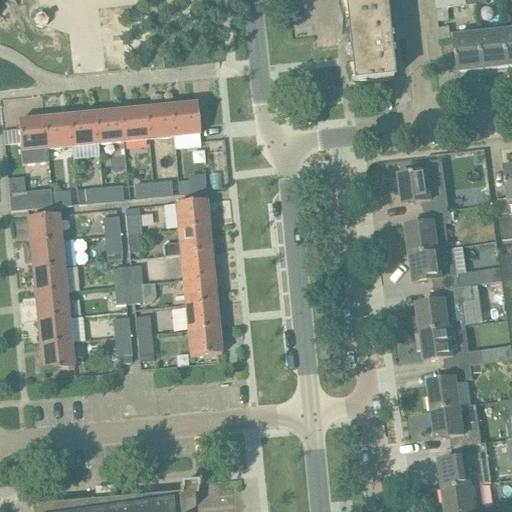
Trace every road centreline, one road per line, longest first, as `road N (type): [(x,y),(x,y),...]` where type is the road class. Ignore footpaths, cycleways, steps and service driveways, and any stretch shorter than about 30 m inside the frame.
road 1 (residential): [(0,440),(309,415)]
road 2 (residential): [(369,410),(332,140)]
road 3 (residential): [(309,415),(284,144)]
road 4 (residential): [(284,144),(265,129),(249,0)]
road 5 (residential): [(422,131),(408,0)]
